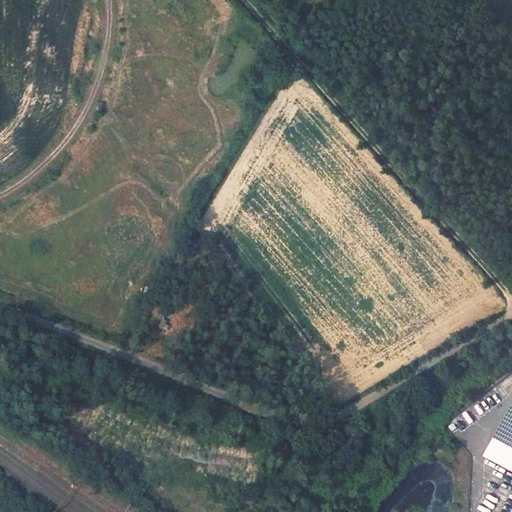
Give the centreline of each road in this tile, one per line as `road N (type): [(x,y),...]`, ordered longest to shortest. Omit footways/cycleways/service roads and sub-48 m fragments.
road 1 (unclassified): [(511,314),(359,406),(298,424),(0,306)]
road 2 (track): [(246,0),(511,303)]
road 3 (track): [(0,194),(44,164),(83,114),(106,48),(108,0)]
